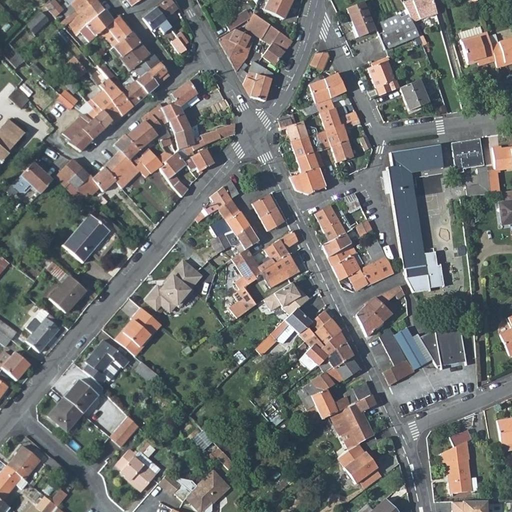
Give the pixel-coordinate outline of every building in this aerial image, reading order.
[(52,0),(51,0),(45,7),(54,17),(56,15),(61,11),(52,0)] [(70,4),(75,10),(67,16),(59,23),(63,27),(64,27),(68,23),(89,6),(83,0),(73,0),(70,3),(70,4)] [(89,6),(68,23),(76,35),(76,34),(79,32),(84,26),(88,22),(103,10),(96,0),(89,6)] [(164,19),(177,9),(175,6),(169,0),(165,0),(155,8),(164,19)] [(282,20),(291,0),(266,0),(267,0),(265,5),(262,10),(282,20)] [(431,0),(412,0),(403,3),(408,15),(412,22),(436,15),(431,0)] [(362,2),(346,9),(358,37),(374,31),(362,2)] [(70,4),(62,10),(67,16),(75,10),(70,4)] [(155,8),(142,19),(151,31),(157,27),(163,35),(171,29),(164,19),(155,8)] [(245,9),(223,23),(228,32),(237,26),(250,18),(252,15),(250,13),(248,15),(245,9)] [(97,34),(112,21),(103,10),(88,22),(84,26),(79,32),(88,41),(94,35),(95,36),(97,34)] [(48,21),(40,13),(5,46),(4,48),(2,55),(15,69),(26,59),(24,56),(21,59),(17,54),(36,37),(34,35),(48,21)] [(253,35),(260,39),(270,45),(261,56),(275,66),(291,44),(291,42),(252,14),(252,15),(250,18),(244,28),(253,35)] [(384,50),(418,36),(412,22),(408,15),(400,18),(398,15),(379,23),(383,34),(379,36),(384,50)] [(104,36),(109,32),(118,43),(130,33),(118,16),(112,21),(97,34),(101,38),(104,36)] [(42,45),(51,36),(54,34),(53,33),(57,30),(48,21),(34,35),(36,37),(17,54),(21,59),(24,56),(26,59),(42,45)] [(59,39),(63,35),(57,30),(53,33),(54,34),(56,36),(59,39)] [(247,59),(252,38),(241,33),(234,30),(219,39),(220,40),(218,42),(221,47),(235,72),(238,68),(247,59)] [(104,36),(112,47),(113,47),(113,46),(118,43),(109,32),(104,36)] [(178,37),(184,46),(188,42),(180,32),(176,35),(178,37)] [(122,57),(139,44),(130,33),(118,43),(113,46),(113,47),(122,57)] [(466,66),(477,63),(484,60),(485,64),(494,62),(490,45),(486,33),(459,41),(466,66)] [(178,37),(171,42),(180,55),(187,49),(185,47),(184,46),(178,37)] [(511,61),(511,39),(490,45),(494,62),(496,69),(505,66),(504,63),(511,61)] [(151,52),(148,55),(139,44),(122,57),(118,60),(129,72),(133,69),(141,77),(147,73),(148,72),(159,63),(151,52)] [(118,60),(122,57),(113,47),(112,47),(108,50),(109,50),(115,58),(117,60),(118,60)] [(109,50),(101,56),(108,64),(115,58),(109,50)] [(325,50),(314,50),(308,64),(320,69),(327,55),(325,50)] [(90,76),(85,70),(74,57),(63,66),(75,80),(83,75),(87,79),(90,76)] [(159,63),(166,73),(169,71),(162,61),(159,63)] [(394,81),(386,61),(367,69),(378,97),(390,91),(387,84),(394,81)] [(252,62),(246,76),(242,85),(248,97),(264,102),(270,78),(271,74),(252,62)] [(147,73),(157,85),(158,85),(168,76),(166,73),(159,63),(148,72),(147,73)] [(117,81),(104,66),(99,69),(107,78),(112,84),(117,81)] [(242,85),(246,76),(238,68),(235,72),(242,85)] [(135,82),(125,89),(121,85),(117,81),(112,84),(132,107),(146,95),(145,94),(157,85),(147,73),(141,77),(138,79),(135,82)] [(175,90),(170,94),(174,101),(178,107),(184,103),(194,95),(198,93),(207,87),(198,74),(188,80),(186,82),(183,84),(175,90)] [(327,79),(308,85),(315,103),(329,98),(330,99),(344,92),(336,74),(327,79)] [(87,79),(91,85),(95,82),(90,76),(87,79)] [(112,84),(107,78),(98,86),(102,91),(121,116),(132,107),(112,84)] [(135,82),(131,78),(121,85),(125,89),(135,82)] [(406,112),(427,104),(417,80),(397,89),(406,112)] [(77,89),(71,84),(68,88),(73,93),(77,89)] [(28,100),(23,95),(15,87),(13,90),(7,97),(20,109),(28,100)] [(94,110),(97,114),(100,112),(109,122),(109,123),(111,125),(121,116),(102,91),(92,99),(90,100),(97,107),(94,110)] [(62,96),(69,102),(72,105),(76,101),(74,99),(68,94),(66,96),(64,94),(62,96)] [(62,96),(59,99),(66,106),(69,102),(62,96)] [(345,118),(337,121),(331,104),(330,99),(329,98),(315,103),(318,111),(324,131),(341,125),(357,119),(355,114),(345,118)] [(178,107),(174,101),(162,108),(161,109),(166,123),(167,123),(173,135),(189,128),(181,112),(178,107)] [(82,108),(88,114),(93,109),(88,103),(82,108)] [(184,103),(178,107),(181,112),(187,108),(184,103)] [(299,110),(304,117),(318,111),(315,103),(314,103),(299,110)] [(159,104),(149,113),(161,127),(166,123),(161,109),(162,108),(159,104)] [(82,114),(89,121),(91,120),(102,130),(109,123),(109,122),(100,112),(97,114),(94,110),(93,109),(88,114),(82,108),(79,111),(82,114)] [(143,121),(153,133),(161,127),(149,113),(149,112),(141,119),(143,121)] [(69,141),(67,143),(80,152),(92,141),(102,130),(91,120),(89,121),(82,114),(63,133),(69,141)] [(285,129),(290,144),(307,138),(301,122),(292,125),(289,115),(277,119),(280,130),(285,129)] [(0,161),(0,162),(0,163),(1,164),(4,162),(2,160),(8,154),(6,152),(23,133),(7,119),(0,126),(0,161)] [(153,133),(143,121),(135,128),(145,139),(147,142),(154,135),(153,133)] [(189,128),(184,130),(173,135),(177,149),(174,152),(177,156),(182,163),(190,159),(189,158),(194,155),(192,152),(203,146),(213,142),(233,134),(233,133),(234,131),(234,128),(234,125),(215,130),(215,131),(199,136),(195,125),(190,127),(189,128)] [(344,133),(341,125),(324,131),(316,134),(321,150),(330,147),(347,142),(344,134),(344,133)] [(125,138),(129,142),(138,151),(144,145),(145,144),(143,142),(145,141),(143,140),(145,139),(135,128),(125,138)] [(307,138),(290,144),(295,159),(318,151),(321,150),(316,134),(307,138)] [(118,152),(128,160),(133,156),(138,151),(129,142),(125,138),(123,136),(113,146),(118,152)] [(370,146),(366,139),(365,136),(361,137),(358,138),(363,149),(370,146)] [(168,137),(158,141),(161,147),(171,144),(168,137)] [(335,163),(352,157),(347,142),(330,147),(335,163)] [(438,145),(388,153),(391,166),(386,167),(390,192),(401,268),(404,268),(405,278),(425,275),(423,265),(424,265),(423,256),(410,172),(442,168),(438,145)] [(491,149),(493,171),(511,168),(511,147),(500,149),(499,147),(491,149)] [(142,156),(138,160),(140,163),(135,168),(140,172),(146,178),(162,164),(161,163),(156,157),(155,157),(149,149),(142,156)] [(211,162),(205,149),(194,155),(189,158),(190,159),(182,163),(185,165),(185,166),(188,171),(194,167),(197,173),(199,175),(200,175),(202,173),(201,171),(212,165),(211,162)] [(161,163),(163,162),(171,155),(164,151),(156,157),(161,163)] [(318,151),(295,159),(300,173),(300,174),(317,168),(314,159),(320,157),(318,151)] [(140,172),(135,168),(128,160),(118,152),(102,167),(103,168),(115,181),(115,182),(121,189),(140,172)] [(175,176),(173,175),(185,165),(182,163),(177,156),(174,152),(173,154),(171,155),(163,162),(164,164),(159,169),(161,174),(165,180),(168,184),(171,188),(181,198),(187,190),(180,183),(179,182),(176,178),(175,176)] [(128,160),(135,168),(140,163),(138,160),(133,156),(128,160)] [(320,157),(314,159),(317,168),(323,166),(320,157)] [(71,160),(60,171),(54,178),(63,187),(68,182),(81,169),(71,160)] [(51,181),(32,163),(12,184),(19,193),(26,193),(31,187),(38,194),(51,181)] [(86,200),(99,188),(103,193),(115,182),(115,181),(103,168),(92,178),(89,175),(88,176),(81,169),(68,182),(86,200)] [(289,177),(293,187),(320,177),(317,168),(300,174),(300,173),(291,176),(289,177)] [(493,171),(486,172),(486,173),(488,194),(496,193),(493,171)] [(459,198),(488,194),(486,173),(475,174),(476,185),(458,187),(459,198)] [(320,177),(293,187),(294,190),(308,195),(324,187),(320,177)] [(38,194),(48,203),(63,187),(54,178),(51,180),(51,181),(38,194)] [(222,188),(230,199),(242,193),(231,180),(222,188)] [(210,198),(211,200),(194,220),(196,224),(207,215),(209,214),(218,210),(223,205),(230,199),(222,188),(210,198)] [(511,190),(503,192),(504,202),(511,200),(511,190)] [(361,209),(353,194),(335,203),(334,203),(336,209),(345,205),(350,216),(359,212),(359,210),(361,209)] [(99,195),(95,199),(102,206),(106,202),(99,195)] [(267,232),(283,223),(268,195),(252,204),(267,232)] [(230,199),(223,205),(218,210),(222,217),(225,222),(239,213),(230,199)] [(511,200),(504,202),(499,202),(502,224),(511,222),(511,200)] [(318,224),(328,241),(328,242),(344,234),(350,230),(352,228),(360,223),(359,221),(351,225),(345,214),(336,219),(328,206),(313,214),(318,224)] [(234,236),(248,227),(239,213),(225,222),(222,217),(217,221),(214,223),(210,226),(217,237),(223,235),(231,232),(234,236)] [(108,232),(89,216),(62,247),(81,263),(108,232)] [(366,234),(371,230),(366,220),(360,223),(366,234)] [(352,228),(358,238),(366,234),(360,223),(352,228)] [(235,238),(239,243),(244,251),(245,250),(257,241),(248,227),(234,236),(235,238)] [(371,230),(366,234),(358,238),(354,241),(357,246),(368,239),(369,240),(375,236),(371,230)] [(264,250),(270,259),(258,267),(263,275),(244,287),(252,300),(270,288),(270,289),(298,272),(285,251),(297,242),(292,231),(264,250)] [(234,236),(231,232),(223,235),(228,241),(235,238),(234,236)] [(344,234),(328,242),(328,241),(321,245),(327,257),(345,246),(349,244),(344,234)] [(228,241),(223,235),(217,237),(209,239),(212,244),(217,254),(230,245),(228,241)] [(372,263),(385,257),(377,240),(376,240),(364,247),(371,260),(369,261),(370,264),(372,263)] [(239,243),(234,246),(239,254),(244,251),(239,243)] [(345,246),(351,255),(355,252),(350,243),(349,244),(345,246)] [(345,246),(327,257),(331,267),(351,255),(345,246)] [(263,275),(258,267),(245,250),(244,251),(239,254),(231,260),(243,276),(234,282),(240,291),(235,294),(239,300),(234,303),(238,308),(238,309),(240,313),(246,310),(255,305),(252,300),(244,287),(263,275)] [(351,255),(357,267),(361,264),(356,252),(355,252),(351,255)] [(351,255),(331,267),(337,280),(347,276),(358,270),(357,267),(351,255)] [(432,255),(423,256),(424,265),(423,265),(425,275),(405,278),(412,290),(415,296),(442,291),(438,264),(433,265),(432,255)] [(0,256),(0,279),(11,266),(0,257),(0,256)] [(370,264),(358,270),(347,276),(355,290),(365,284),(366,286),(392,273),(385,257),(372,263),(370,264)] [(172,315),(203,274),(182,258),(161,286),(157,283),(144,301),(157,311),(160,306),(172,315)] [(45,269),(62,285),(48,300),(65,314),(85,291),(51,262),(45,269)] [(291,291),(287,285),(262,300),(269,311),(279,305),(281,309),(288,315),(293,311),(295,309),(296,310),(308,299),(297,286),(294,288),(291,291)] [(374,297),(365,306),(381,322),(390,314),(382,305),(389,300),(392,297),(394,295),(396,298),(397,299),(403,294),(399,286),(375,299),(374,297)] [(382,305),(390,314),(397,308),(389,300),(382,305)] [(354,315),(365,337),(381,323),(381,322),(365,306),(354,315)] [(139,307),(128,319),(130,321),(120,333),(118,332),(112,339),(125,350),(144,328),(144,327),(151,319),(139,307)] [(25,341),(39,353),(58,330),(62,326),(41,309),(25,328),(32,334),(25,341)] [(288,315),(269,334),(274,340),(278,336),(279,334),(282,338),(285,336),(286,337),(293,330),(298,334),(303,341),(304,340),(310,334),(304,326),(309,322),(296,310),(295,309),(293,311),(288,315)] [(310,334),(318,344),(338,332),(339,331),(338,329),(322,311),(315,316),(309,322),(304,326),(310,334)] [(511,311),(506,315),(511,326),(499,332),(509,354),(511,352),(511,311)] [(151,319),(144,327),(144,328),(147,324),(152,319),(151,319)] [(144,328),(151,334),(159,326),(152,319),(147,324),(144,328)] [(0,324),(0,332),(10,340),(16,333),(2,322),(0,324)] [(403,326),(392,333),(413,370),(425,362),(409,336),(403,326)] [(419,335),(416,337),(430,359),(434,365),(465,361),(462,326),(442,329),(440,329),(437,329),(434,330),(431,331),(428,331),(425,332),(422,334),(419,335)] [(144,328),(125,350),(132,356),(151,334),(144,328)] [(378,337),(393,366),(406,359),(392,333),(389,329),(378,337)] [(0,342),(5,347),(10,340),(0,332),(0,342)] [(324,359),(344,343),(338,332),(318,344),(310,334),(304,340),(309,348),(302,353),(303,354),(297,360),(306,370),(313,365),(314,367),(317,365),(324,359)] [(10,340),(18,346),(24,339),(16,333),(10,340)] [(409,336),(425,362),(430,359),(416,337),(414,333),(409,336)] [(274,340),(269,334),(253,350),(259,355),(274,340)] [(128,362),(102,340),(84,362),(87,365),(82,370),(100,385),(105,379),(108,381),(120,367),(122,369),(128,362)] [(344,343),(324,359),(330,368),(350,357),(351,356),(344,343)] [(10,358),(4,353),(0,357),(0,367),(16,381),(29,365),(14,353),(10,358)] [(350,358),(350,357),(330,368),(323,373),(310,380),(310,382),(296,393),(300,401),(324,389),(324,390),(342,379),(342,380),(357,370),(350,358)] [(324,359),(317,365),(323,373),(330,368),(324,359)] [(381,372),(388,386),(414,371),(413,370),(406,359),(393,366),(381,372)] [(157,375),(138,360),(132,368),(148,382),(157,375)] [(81,413),(97,395),(78,378),(62,397),(80,413),(81,413)] [(363,383),(356,386),(348,390),(341,395),(343,397),(331,403),(324,390),(324,389),(300,401),(306,410),(312,407),(317,416),(311,420),(298,433),(302,438),(324,417),(328,414),(330,413),(339,409),(353,403),(368,396),(363,383)] [(344,419),(361,411),(372,406),(368,396),(353,403),(339,409),(344,419)] [(62,397),(47,416),(65,431),(80,413),(62,397)] [(311,420),(317,416),(312,407),(306,410),(311,420)] [(361,411),(344,419),(339,409),(330,413),(338,431),(344,428),(346,427),(347,428),(365,420),(361,411)] [(118,427),(109,437),(116,443),(121,447),(137,427),(134,423),(127,417),(118,427)] [(511,419),(507,420),(507,418),(495,420),(499,442),(511,440),(511,443),(511,442),(511,419)] [(357,444),(373,436),(372,435),(366,422),(365,420),(347,428),(346,427),(344,428),(350,441),(344,444),(347,450),(358,445),(357,444)] [(118,427),(112,422),(104,432),(109,437),(118,427)] [(344,428),(338,431),(344,444),(350,441),(344,428)] [(454,448),(465,443),(472,440),(472,430),(450,439),(454,448)] [(215,438),(210,443),(220,452),(227,458),(240,447),(232,437),(223,444),(215,438)] [(445,464),(448,495),(466,493),(465,482),(467,481),(465,462),(467,461),(465,443),(454,448),(441,455),(442,465),(445,464)] [(342,469),(354,484),(356,483),(374,469),(375,468),(363,453),(358,445),(347,450),(335,459),(342,469)] [(23,479),(39,460),(21,446),(6,465),(23,479)] [(119,472),(141,491),(159,470),(138,451),(134,455),(128,450),(114,465),(120,470),(119,472)] [(220,452),(214,457),(226,470),(231,465),(227,458),(220,452)] [(49,456),(44,462),(67,482),(72,476),(49,456)] [(6,465),(0,471),(0,500),(1,501),(15,484),(21,489),(27,482),(23,479),(6,465)] [(374,469),(356,483),(363,491),(367,488),(381,478),(374,469)] [(164,476),(158,483),(169,494),(171,493),(180,502),(185,497),(194,505),(192,507),(196,511),(209,511),(210,511),(210,504),(221,493),(219,491),(224,486),(210,471),(195,486),(190,481),(164,476)] [(294,477),(289,472),(273,486),(278,491),(294,477)] [(67,494),(60,488),(49,501),(50,501),(55,505),(56,506),(67,494)] [(43,496),(35,506),(41,511),(50,501),(49,501),(43,496)] [(50,501),(41,511),(42,511),(48,511),(55,505),(50,501)] [(373,511),(395,511),(386,501),(373,511)] [(469,501),(469,510),(479,510),(480,501),(479,501),(469,501)] [(452,511),(452,502),(437,502),(437,511),(452,511)]
